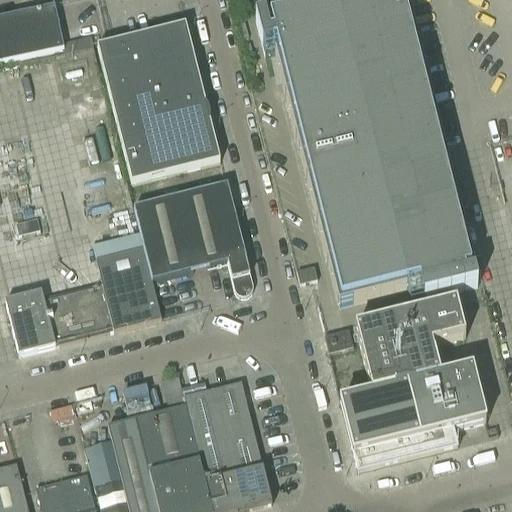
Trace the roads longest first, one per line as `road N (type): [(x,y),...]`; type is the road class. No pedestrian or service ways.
road 1 (unclassified): [(214,0),(286,325)]
road 2 (unclassified): [(286,325),(0,396)]
road 3 (unknown): [(0,124),(33,117),(46,127),(71,238),(65,253),(49,259)]
road 4 (unclassified): [(334,511),(286,325)]
road 5 (unclassified): [(390,511),(511,481)]
